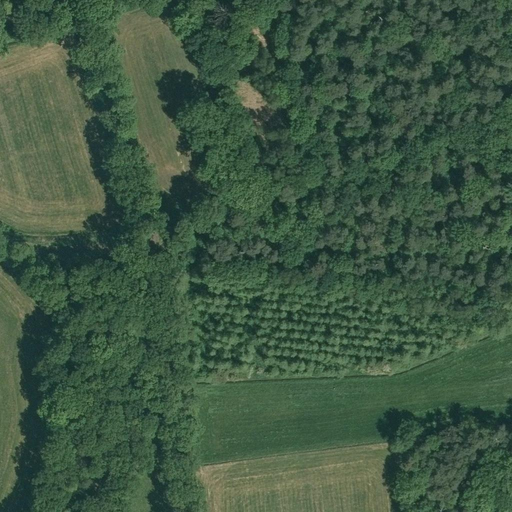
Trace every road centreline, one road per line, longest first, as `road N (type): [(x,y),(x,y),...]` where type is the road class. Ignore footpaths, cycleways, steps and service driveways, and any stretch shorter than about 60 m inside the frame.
road 1 (track): [(193,511),(151,233)]
road 2 (track): [(151,233),(80,0)]
